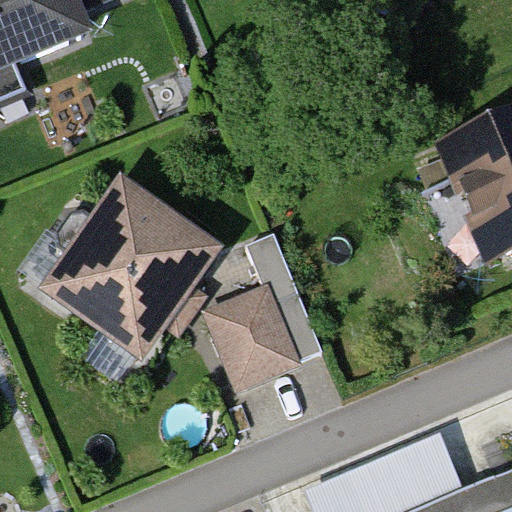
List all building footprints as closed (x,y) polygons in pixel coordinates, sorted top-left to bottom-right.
[(0,0),(0,84),(96,45),(77,0),(0,0)] [(139,3),(138,0),(81,0),(91,23),(139,3)] [(511,265),(511,130),(443,162),(494,274),(511,265)] [(128,200),(51,308),(136,368),(213,261),(128,200)] [(305,368),(279,301),(208,327),(234,395),(305,368)] [(446,443),(306,501),(310,511),(432,511),(468,497),(446,443)] [(511,511),(511,484),(440,511),(511,511)]
